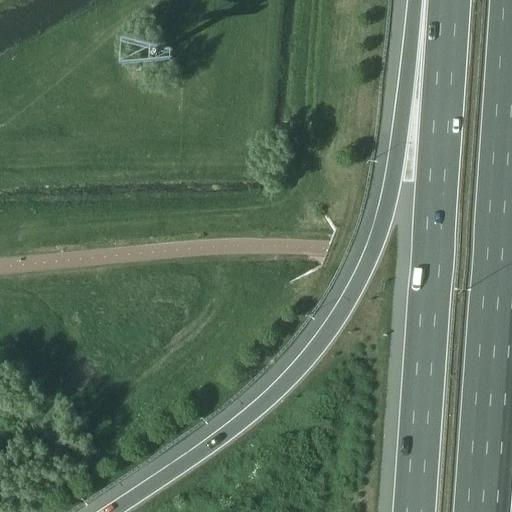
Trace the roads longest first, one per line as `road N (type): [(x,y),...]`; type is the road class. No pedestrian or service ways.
road 1 (motorway): [(416,0),(394,167),(357,281),(275,393),(113,511)]
road 2 (motorway): [(446,0),(411,511)]
road 3 (motorway): [(479,511),(511,59)]
